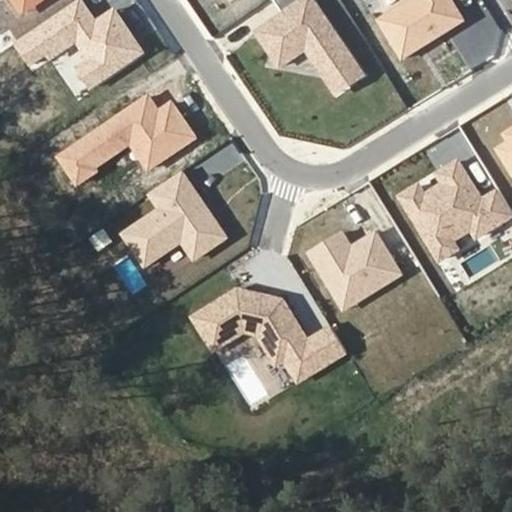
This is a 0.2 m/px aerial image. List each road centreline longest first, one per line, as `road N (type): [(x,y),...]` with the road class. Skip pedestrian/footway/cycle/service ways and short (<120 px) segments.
road 1 (residential): [(511,65),(355,165),(315,174),(286,167)]
road 2 (residential): [(286,167),(255,142),(163,0)]
